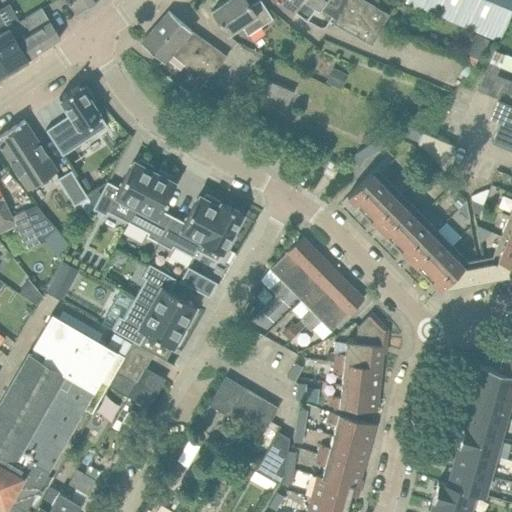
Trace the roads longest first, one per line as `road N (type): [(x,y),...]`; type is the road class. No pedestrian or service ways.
road 1 (residential): [(125,511),(147,475),(152,431),(288,197)]
road 2 (residential): [(288,197),(150,119),(89,39)]
road 3 (residential): [(431,331),(288,197)]
road 4 (residential): [(381,511),(431,331)]
